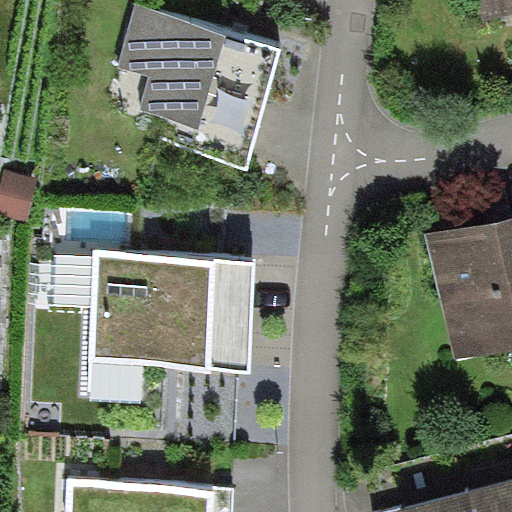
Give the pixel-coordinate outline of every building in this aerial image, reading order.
[(511,0),(477,0),(484,23),(511,15),(511,0)] [(236,40),(135,4),(118,68),(151,78),(142,111),(168,120),(161,137),(247,172),(280,56),(236,40)] [(511,218),(500,221),(426,237),(454,363),(511,350),(511,218)] [(257,267),(96,256),(89,365),(250,375),(251,355),(257,267)] [(215,511),(217,493),(68,481),(65,511),(215,511)] [(511,511),(511,484),(467,496),(471,511),(511,511)] [(471,511),(467,496),(404,511),(399,511),(394,511),(471,511)]
